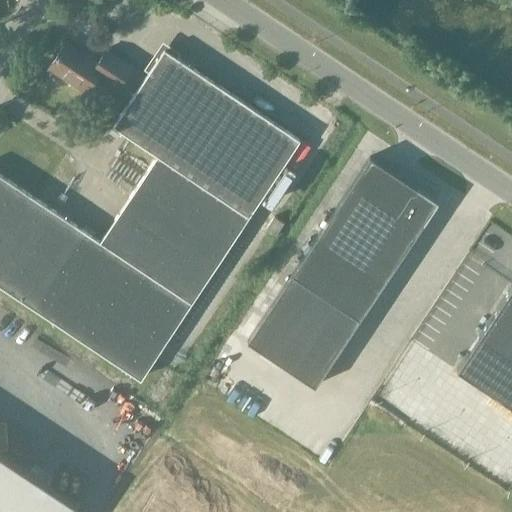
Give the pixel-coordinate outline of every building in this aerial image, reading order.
[(116,88),(131,65),(105,48),(96,62),(65,41),(47,67),(85,92),(96,75),(116,88)] [(0,284),(139,377),(252,208),(298,139),(163,49),(113,125),(157,154),(99,241),(0,174),(0,284)] [(436,201),(369,156),(246,340),(314,385),(436,201)] [(273,216),(264,229),(274,236),(283,223),(273,216)] [(455,370),(409,339),(365,407),(477,482),(511,429),(511,286),(510,286),(455,370)] [(0,511),(70,511),(76,503),(0,452),(0,511)] [(166,511),(135,491),(120,511),(166,511)]
